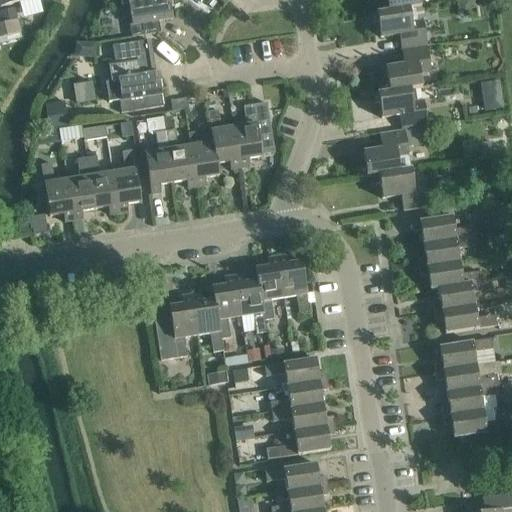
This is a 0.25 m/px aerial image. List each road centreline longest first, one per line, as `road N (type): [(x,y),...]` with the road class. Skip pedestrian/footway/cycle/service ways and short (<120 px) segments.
road 1 (residential): [(389,511),(347,268),(316,225),(273,225)]
road 2 (residential): [(0,268),(273,225)]
road 3 (residential): [(273,225),(316,108),(310,65)]
road 4 (residential): [(310,65),(229,78),(198,43)]
